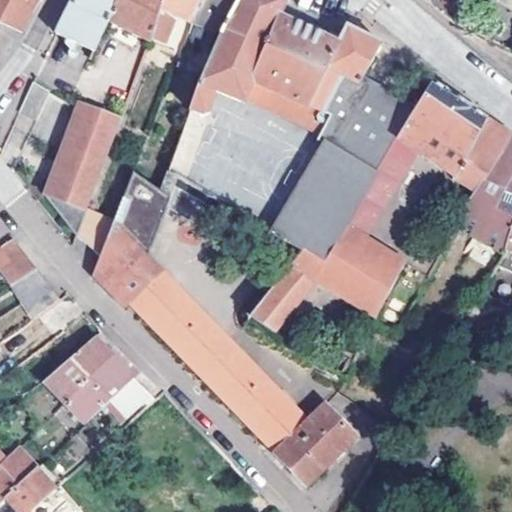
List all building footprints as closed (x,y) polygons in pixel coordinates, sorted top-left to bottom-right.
[(0,0),(0,3),(5,6),(0,16),(0,25),(22,33),(38,0),(0,0)] [(108,18),(116,0),(73,0),(56,35),(92,52),(108,18)] [(147,0),(116,0),(108,18),(147,43),(147,41),(157,5),(147,0)] [(189,22),(200,0),(159,0),(157,5),(147,41),(176,56),(189,22)] [(322,142),(278,224),(271,237),(301,254),(288,274),(311,288),(376,325),(407,267),(368,243),(348,231),(397,143),(417,156),(474,195),(509,135),(436,88),(431,85),(414,113),(411,118),(356,85),(359,81),(379,45),(345,28),(344,28),(336,43),(279,16),(286,0),(240,0),(219,39),(206,62),(175,142),(195,150),(209,115),(206,113),(211,97),(206,89),(238,104),(240,101),(250,84),(304,111),(306,108),(326,120),(316,139),(322,142)] [(200,0),(189,22),(219,39),(240,0),(200,0)] [(359,81),(356,85),(411,118),(414,113),(365,84),(360,81),(359,81)] [(37,121),(50,94),(34,84),(20,114),(37,121)] [(240,101),(316,139),(326,120),(306,108),(304,111),(250,84),(240,101)] [(89,203),(119,121),(79,108),(47,199),(77,237),(89,203)] [(501,249),(511,225),(511,143),(508,142),(511,137),(509,135),(474,195),(464,213),(460,228),(501,249)] [(272,221),(278,224),(322,142),(316,139),(272,221)] [(368,243),(417,156),(397,143),(348,231),(368,243)] [(172,200),(156,190),(133,173),(117,215),(101,259),(94,275),(103,286),(113,300),(120,293),(118,292),(150,261),(147,258),(172,200)] [(89,203),(77,237),(101,259),(117,215),(89,203)] [(511,225),(501,249),(492,269),(511,277),(511,225)] [(0,275),(10,289),(37,273),(15,243),(0,252),(0,275)] [(306,424),(150,261),(118,292),(120,293),(275,456),(274,457),(277,460),(305,489),(330,465),(355,441),(323,408),(306,424)] [(47,287),(37,273),(10,289),(21,305),(47,287)] [(299,304),(311,288),(288,274),(278,287),(299,304)] [(60,303),(47,287),(21,305),(34,321),(60,303)] [(299,304),(278,287),(251,326),(272,341),(299,304)] [(43,383),(64,406),(113,361),(97,345),(93,341),(43,383)] [(85,426),(112,401),(133,381),(129,377),(113,361),(64,406),(85,426)] [(150,399),(133,381),(112,401),(128,418),(150,399)] [(0,467),(16,452),(5,441),(0,444),(0,467)] [(5,500),(37,470),(19,450),(16,452),(0,467),(0,502),(1,504),(5,500)] [(33,511),(56,492),(52,487),(60,481),(45,463),(37,470),(5,500),(16,511),(33,511)]
